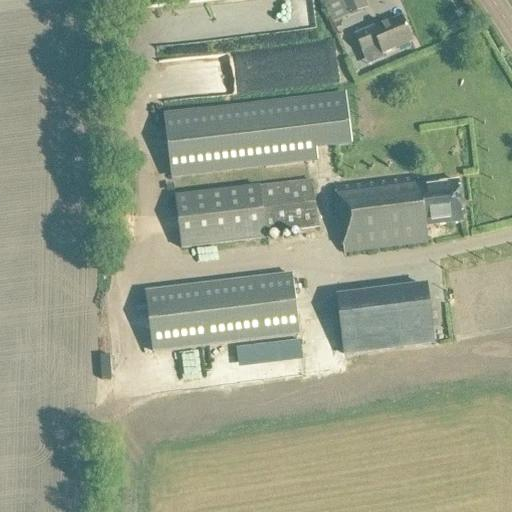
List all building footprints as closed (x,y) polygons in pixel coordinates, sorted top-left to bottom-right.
[(337,0),(346,20),(367,11),(362,0),(337,0)] [(401,21),(355,39),(362,56),(377,50),(380,58),(411,45),(401,21)] [(172,182),(317,164),(316,153),(350,148),(344,94),(164,117),(172,182)] [(458,185),(419,189),(418,180),(335,190),(343,257),(428,246),(426,230),(463,226),(458,185)] [(312,184),(260,190),(174,200),(180,251),(266,240),(265,236),(318,230),(312,184)] [(299,339),(292,277),(145,294),(152,356),(299,339)] [(340,356),(427,344),(420,288),(333,300),(340,356)]
